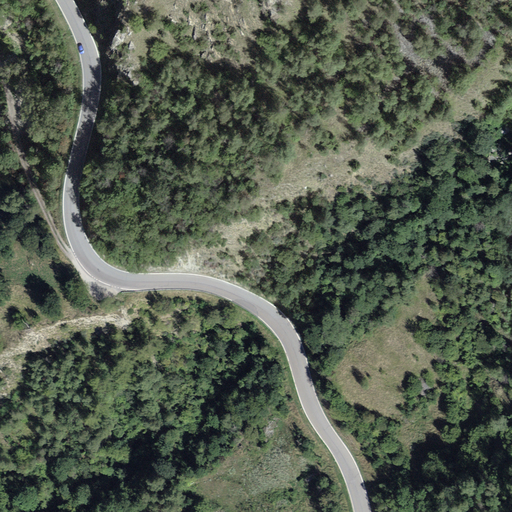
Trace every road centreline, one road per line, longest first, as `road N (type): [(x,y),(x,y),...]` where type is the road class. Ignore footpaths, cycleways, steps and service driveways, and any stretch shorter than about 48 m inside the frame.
road 1 (tertiary): [(63,0),(91,74),(71,193),(82,252),(108,275),(205,283),(276,320),(314,415),(348,468),(360,511)]
road 2 (track): [(86,257),(62,246),(21,147),(0,65)]
